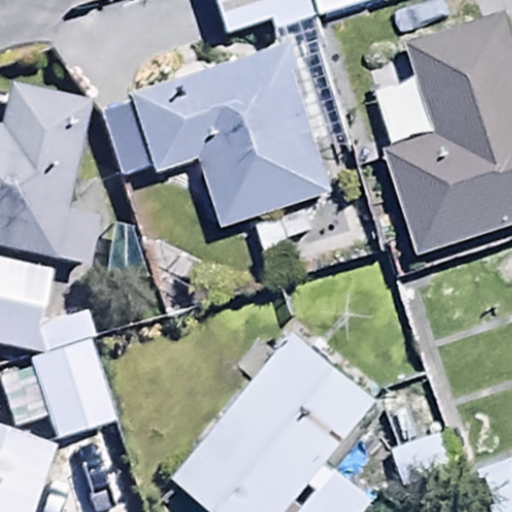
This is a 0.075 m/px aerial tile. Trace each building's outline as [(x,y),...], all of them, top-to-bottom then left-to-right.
[(305,3),(303,0),(209,0),(220,31),(305,3)] [(511,55),(501,23),(405,55),(436,144),(381,163),(417,265),(511,233),(511,55)] [(122,106),(123,111),(92,120),(113,191),(197,165),(220,240),(326,208),(310,155),(344,145),(309,28),(269,40),(275,60),(122,106)] [(0,262),(82,278),(92,226),(57,219),(77,113),(0,98),(0,262)] [(45,280),(0,270),(0,359),(29,365),(45,280)] [(370,511),(325,475),(377,412),(292,342),(171,491),(196,511),(370,511)] [(42,428),(48,451),(106,435),(84,353),(19,370),(22,381),(0,386),(0,416),(6,438),(42,428)] [(0,511),(27,511),(44,462),(0,446),(0,511)]
